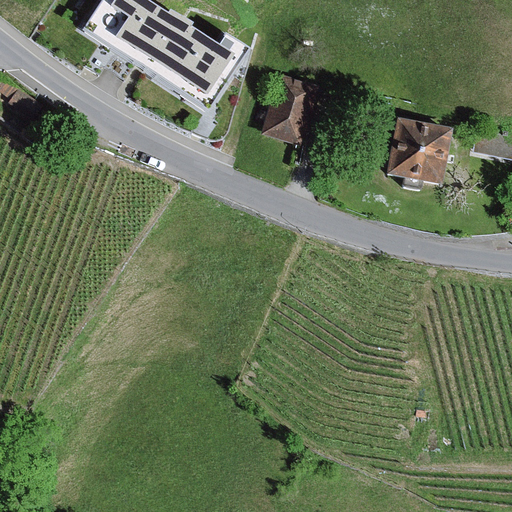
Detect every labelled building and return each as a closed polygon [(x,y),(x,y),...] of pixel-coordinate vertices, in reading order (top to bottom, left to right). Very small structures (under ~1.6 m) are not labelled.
[(102,0),(82,30),(207,114),(250,49),(226,33),(218,45),(191,27),(194,23),(170,9),(168,14),(148,0),(102,0)] [(319,87),(280,75),(261,135),(301,148),(319,87)] [(33,122),(43,106),(0,77),(0,92),(10,100),(8,103),(33,122)] [(452,129),(396,119),(386,175),(443,185),(452,129)] [(27,125),(19,135),(36,147),(43,138),(27,125)] [(511,134),(477,128),(472,154),(511,161),(511,134)]
